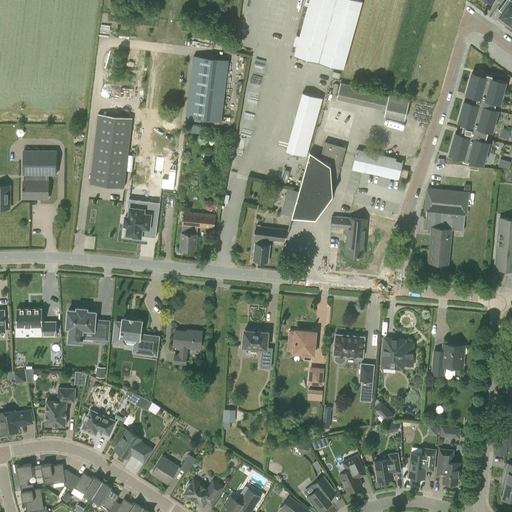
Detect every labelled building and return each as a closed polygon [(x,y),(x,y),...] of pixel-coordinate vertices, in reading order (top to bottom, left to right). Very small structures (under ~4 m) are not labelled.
[(309,0),(294,56),(343,69),(362,1),(358,0),(309,0)] [(508,23),(511,18),(511,0),(502,0),(501,2),(506,6),(499,16),(508,23)] [(186,116),(221,121),(228,60),(193,56),(186,116)] [(488,131),(491,131),(497,110),(494,109),(496,103),(499,104),(505,82),(491,78),(492,75),(486,74),(486,76),(472,73),(466,94),(477,97),(475,104),(464,101),(458,122),(463,124),(460,134),(455,132),(449,154),(463,158),(462,161),(468,162),(469,160),(483,163),(489,142),(485,141),(488,131)] [(306,93),(291,147),(290,152),(306,156),(307,151),(322,98),(306,93)] [(409,98),(389,94),(384,115),(404,120),(409,98)] [(132,118),(98,114),(90,183),(124,187),(132,118)] [(179,134),(180,124),(171,123),(169,132),(179,134)] [(281,213),(292,216),(294,211),(315,217),(333,192),(346,147),(324,141),(318,161),(308,159),(299,191),(287,188),(281,213)] [(356,150),(352,170),(358,171),(361,172),(364,172),(390,178),(398,180),(399,178),(401,168),(403,161),(403,160),(402,160),(377,155),(357,150),(356,150)] [(56,151),(23,151),(23,174),(24,174),(24,180),(23,180),(23,188),(22,188),(22,191),(23,191),(23,198),(36,198),(36,196),(40,196),(40,198),(48,198),(48,180),(47,180),(47,174),(56,174),(56,151)] [(501,167),(508,169),(510,162),(503,159),(501,167)] [(402,169),(399,179),(406,181),(408,170),(402,169)] [(0,208),(9,208),(9,185),(0,185),(0,208)] [(431,227),(428,262),(447,264),(451,229),(463,230),(464,213),(466,213),(468,192),(427,188),(425,210),(426,210),(424,227),(431,227)] [(205,205),(207,208),(210,209),(213,207),(213,203),(211,201),(208,200),(205,202),(205,205)] [(148,208),(135,206),(133,216),(129,216),(126,215),(125,215),(124,224),(125,225),(124,236),(134,238),(134,236),(141,236),(141,235),(148,236),(149,225),(157,226),(160,202),(149,201),(148,201),(149,201),(148,208)] [(182,232),(181,232),(180,245),(180,250),(195,251),(197,234),(196,234),(197,227),(214,228),(215,215),(183,212),(182,225),(182,232)] [(345,254),(363,256),(365,233),(370,233),(370,230),(366,229),(367,219),(349,218),(332,216),(331,226),(347,228),(345,254)] [(511,218),(499,218),(494,268),(511,269),(511,218)] [(269,239),(285,241),(288,230),(256,226),(255,242),(253,251),(254,251),(253,260),(267,262),(269,244),(268,244),(269,239)] [(96,248),(96,235),(86,235),(86,248),(96,248)] [(16,326),(16,335),(36,335),(56,335),(56,321),(42,321),(42,308),(16,308),(16,326)] [(68,310),(67,327),(69,328),(69,338),(68,342),(81,343),(82,339),(83,339),(83,337),(82,337),(82,329),(93,329),(93,338),(107,339),(108,323),(98,323),(94,322),(95,312),(87,311),(87,308),(83,308),(83,310),(78,309),(78,308),(77,308),(77,310),(68,310)] [(137,320),(126,319),(123,319),(122,322),(122,323),(116,322),(113,342),(125,344),(126,337),(136,338),(134,351),(133,351),(133,352),(156,355),(158,337),(157,340),(150,339),(150,336),(140,335),(140,333),(142,321),(137,320)] [(179,355),(174,355),(174,363),(187,364),(189,347),(201,348),(202,331),(193,330),(193,332),(175,330),(173,346),(180,346),(179,355)] [(268,332),(244,330),(243,346),(262,348),(260,367),(270,368),(272,348),(266,348),(268,332)] [(296,330),(296,331),(289,331),(289,340),(288,343),(295,343),(294,352),(304,353),(303,359),(311,360),(312,354),(313,354),(315,332),(296,330)] [(335,338),(333,355),(335,355),(334,360),(337,363),(342,363),(345,361),(346,356),(363,357),(364,338),(364,336),(335,334),(335,338)] [(405,365),(413,366),(413,358),(411,357),(412,344),(404,344),(404,340),(385,338),(382,366),(396,367),(397,362),(405,363),(405,365)] [(462,367),(464,345),(443,343),(442,351),(434,350),(432,374),(443,375),(444,366),(462,367)] [(359,381),(372,382),(374,364),(361,363),(359,381)] [(105,369),(96,368),(96,376),(104,377),(105,369)] [(310,368),(309,384),(321,385),(323,369),(310,368)] [(14,372),(15,378),(20,382),(27,381),(25,370),(14,372)] [(80,371),(75,371),(75,384),(85,384),(87,374),(80,371)] [(371,401),(372,386),(362,385),(360,400),(371,401)] [(59,401),(46,400),(45,425),(65,426),(66,401),(74,402),(75,388),(60,387),(59,401)] [(322,401),(323,390),(308,389),(307,400),(322,401)] [(130,401),(136,404),(141,396),(134,393),(130,401)] [(152,402),(141,396),(136,404),(147,411),(152,402)] [(386,423),(394,415),(381,400),(373,408),(386,423)] [(324,406),(322,427),(329,428),(331,407),(324,406)] [(83,423),(81,428),(82,428),(96,434),(97,431),(98,430),(109,435),(112,429),(115,421),(112,419),(90,410),(89,409),(87,414),(84,414),(81,421),(83,423)] [(18,431),(17,427),(17,425),(32,423),(30,410),(15,412),(15,410),(0,412),(0,423),(2,434),(18,431)] [(396,421),(385,423),(386,433),(398,431),(396,421)] [(430,425),(429,434),(438,435),(439,426),(430,425)] [(442,427),(441,436),(460,437),(461,428),(442,427)] [(141,438),(127,429),(114,449),(116,450),(116,452),(120,454),(122,454),(128,458),(131,453),(144,462),(152,449),(139,441),(141,438)] [(495,440),(494,455),(505,456),(507,441),(495,440)] [(297,446),(302,454),(310,450),(305,441),(297,446)] [(435,449),(423,448),(422,453),(411,452),(408,476),(425,478),(426,469),(433,470),(435,449)] [(453,450),(439,449),(436,475),(443,476),(443,482),(457,483),(459,462),(452,462),(453,450)] [(397,452),(389,454),(389,458),(374,461),(377,481),(393,478),(392,472),(400,471),(397,452)] [(180,468),(187,473),(196,458),(189,454),(180,468)] [(357,455),(343,462),(347,470),(339,474),(348,492),(362,486),(358,477),(365,474),(357,455)] [(151,473),(168,483),(179,466),(162,456),(151,473)] [(317,460),(312,463),(317,470),(322,468),(317,460)] [(36,477),(43,476),(41,468),(35,469),(34,465),(31,466),(31,463),(23,465),(23,463),(14,464),(16,473),(18,472),(21,491),(34,489),(33,483),(28,484),(28,479),(29,477),(31,476),(33,475),(35,474),(36,477)] [(51,463),(41,465),(41,468),(43,476),(44,484),(63,481),(64,485),(67,487),(74,474),(66,469),(63,469),(63,464),(53,465),(51,463)] [(503,479),(501,486),(504,487),(502,497),(511,499),(511,464),(507,463),(505,469),(503,479)] [(83,472),(80,478),(74,474),(67,487),(72,490),(74,487),(92,498),(102,482),(94,477),(91,477),(83,472)] [(331,502),(327,496),(334,490),(323,477),(312,485),(316,490),(307,497),(313,504),(314,503),(320,510),(331,502)] [(223,486),(213,480),(208,488),(193,479),(184,494),(203,506),(211,494),(216,497),(223,486)] [(111,490),(110,487),(102,482),(92,498),(109,510),(107,511),(115,511),(120,504),(115,501),(119,495),(111,490)] [(274,490),(279,494),(283,489),(278,485),(274,490)] [(44,509),(41,488),(34,489),(21,491),(22,501),(25,503),(26,511),(31,511),(46,511),(48,511),(47,508),(44,509)] [(231,496),(220,511),(249,511),(260,496),(248,488),(240,501),(231,496)] [(62,498),(67,503),(72,498),(68,493),(62,498)] [(289,497),(283,504),(292,511),(290,511),(307,511),(308,511),(289,497)] [(120,504),(115,511),(140,511),(143,508),(135,503),(132,503),(124,498),(120,504)]
